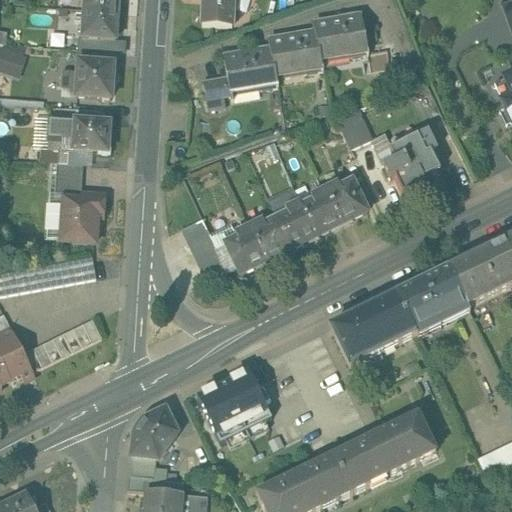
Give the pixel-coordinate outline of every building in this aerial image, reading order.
[(85,0),(85,13),(117,15),(118,1),(120,0),(85,0)] [(233,0),(202,0),(201,28),(231,30),(231,28),(226,28),(227,13),(232,14),(233,0)] [(117,15),(85,13),(84,27),(82,27),(81,42),(99,43),(99,42),(115,43),(115,40),(118,39),(118,30),(116,28),(117,15)] [(362,18),(314,27),(315,35),(320,61),(321,61),(349,56),(350,62),(368,58),(362,18)] [(315,35),(268,43),(270,51),(275,77),(276,77),(304,72),(304,78),(323,75),(321,61),(320,61),(315,35)] [(0,55),(0,73),(21,80),(27,57),(2,50),(0,55)] [(270,51),(223,59),(230,99),(231,105),(233,105),(231,93),(258,89),(259,94),(278,91),(276,77),(275,77),(270,51)] [(111,55),(81,53),(79,65),(110,67),(111,55)] [(110,67),(79,65),(78,76),(63,75),(62,91),(77,92),(76,100),(111,102),(112,86),(118,79),(114,71),(114,68),(110,67)] [(227,82),(203,86),(207,113),(224,110),(223,100),(230,99),(227,82)] [(511,83),(499,90),(505,103),(501,105),(511,127),(511,83)] [(100,114),(76,112),(75,124),(99,126),(100,114)] [(358,112),(335,120),(339,128),(361,120),(358,112)] [(361,120),(339,128),(350,153),(372,143),(361,120)] [(75,124),(49,122),(48,143),(73,145),(73,153),(77,153),(79,155),(80,154),(87,155),(88,156),(90,154),(98,155),(98,156),(109,157),(110,147),(108,147),(109,126),(99,126),(75,124)] [(428,134),(389,153),(395,165),(384,170),(390,182),(394,180),(403,198),(426,187),(423,182),(440,173),(431,155),(437,152),(428,134)] [(69,153),(41,151),(39,166),(56,167),(68,168),(69,153)] [(68,168),(56,167),(55,197),(80,199),(80,197),(81,198),(83,169),(68,168)] [(330,189),(348,226),(353,224),(352,223),(367,215),(352,184),(341,190),(339,185),(330,189)] [(348,226),(330,189),(311,199),(313,204),(309,206),(324,236),(333,232),(333,233),(348,226)] [(81,198),(80,197),(80,199),(80,204),(64,203),(61,244),(95,246),(97,221),(103,221),(104,199),(81,198)] [(276,222),(291,252),(307,244),(308,246),(318,241),(317,240),(324,236),(309,206),(302,209),(300,204),(286,211),(288,216),(276,222)] [(291,252),(276,222),(265,227),(263,222),(249,229),(267,265),(276,261),(276,260),(291,252)] [(216,251),(202,223),(183,232),(209,286),(228,277),(228,276),(216,251)] [(249,229),(235,236),(237,241),(225,246),(225,247),(237,271),(240,277),(256,269),(257,270),(267,265),(249,229)] [(511,242),(450,273),(468,310),(511,288),(511,242)] [(237,271),(225,247),(216,251),(228,276),(237,271)] [(92,261),(81,263),(85,284),(96,282),(92,261)] [(81,263),(71,265),(74,286),(85,284),(81,263)] [(71,265),(60,267),(64,288),(74,286),(71,265)] [(60,267),(49,269),(53,290),(64,288),(60,267)] [(49,269),(38,271),(42,292),(53,290),(49,269)] [(38,271),(27,273),(31,294),(42,292),(38,271)] [(27,273),(15,275),(19,296),(31,294),(27,273)] [(450,273),(397,299),(415,335),(468,310),(450,273)] [(15,275),(3,277),(7,299),(19,296),(15,275)] [(397,299),(331,331),(350,370),(416,338),(415,335),(397,299)] [(102,341),(93,323),(83,328),(92,346),(102,341)] [(83,328),(73,332),(82,351),(92,346),(83,328)] [(82,351),(73,332),(63,337),(72,356),(82,351)] [(12,334),(0,339),(0,363),(9,382),(17,378),(21,380),(24,385),(34,380),(32,376),(23,357),(12,334)] [(72,356),(63,337),(53,342),(62,361),(72,356)] [(53,342),(43,347),(52,366),(62,361),(53,342)] [(52,366),(43,347),(33,352),(42,371),(52,366)] [(42,371),(33,352),(23,357),(32,376),(42,371)] [(9,382),(0,363),(0,394),(1,394),(0,390),(0,388),(10,384),(9,382)] [(272,422),(248,375),(197,401),(220,448),(272,422)] [(166,412),(143,423),(140,425),(138,427),(137,429),(135,431),(134,434),(131,460),(155,462),(158,463),(177,436),(166,412)] [(337,457),(356,496),(388,480),(387,479),(437,454),(418,416),(337,457)] [(511,444),(478,461),(487,481),(511,470),(511,444)] [(323,511),(356,496),(337,457),(256,497),(263,511),(323,511)] [(155,462),(131,460),(129,480),(153,483),(155,462)] [(153,483),(129,480),(128,494),(147,496),(147,495),(151,495),(153,483)] [(151,495),(147,495),(147,496),(145,511),(180,511),(182,499),(151,495)] [(26,498),(0,511),(33,511),(34,511),(26,498)]
